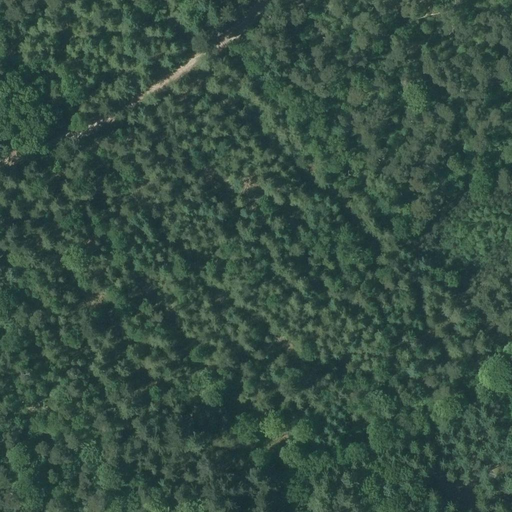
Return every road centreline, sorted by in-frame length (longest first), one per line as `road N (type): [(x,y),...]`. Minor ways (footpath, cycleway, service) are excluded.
road 1 (track): [(281,0),(248,32),(81,136),(0,168)]
road 2 (track): [(511,483),(492,463),(461,457),(435,488),(445,511)]
